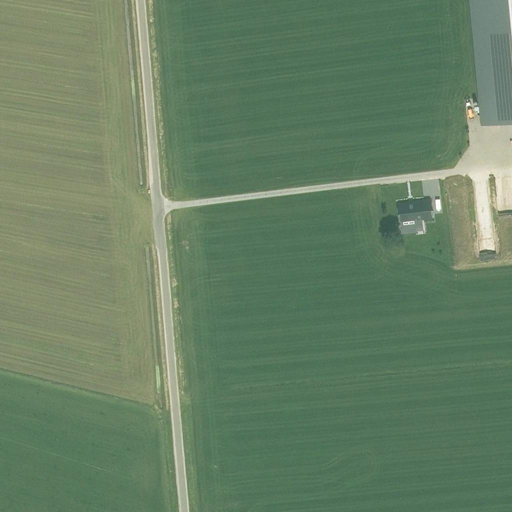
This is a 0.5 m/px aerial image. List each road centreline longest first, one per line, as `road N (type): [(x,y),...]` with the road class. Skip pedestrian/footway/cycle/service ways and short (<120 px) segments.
road 1 (unclassified): [(185,511),(140,0)]
road 2 (unknown): [(159,208),(377,182)]
